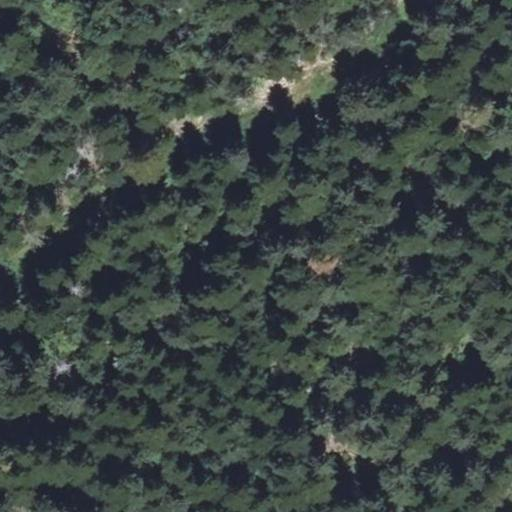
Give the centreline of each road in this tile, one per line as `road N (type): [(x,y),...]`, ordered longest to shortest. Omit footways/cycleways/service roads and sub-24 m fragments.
road 1 (track): [(276,0),(254,113),(251,186),(284,511)]
road 2 (track): [(414,0),(325,81),(254,113),(96,210),(0,285)]
